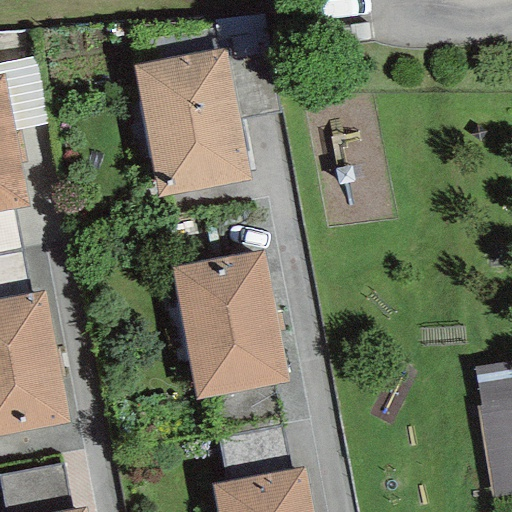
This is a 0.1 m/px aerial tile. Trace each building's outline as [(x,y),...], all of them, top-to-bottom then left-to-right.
[(222,68),(129,86),(156,217),(248,199),(222,68)] [(0,127),(0,224),(17,222),(0,127)] [(264,268),(177,282),(199,420),(286,406),(264,268)] [(43,307),(0,315),(0,450),(70,436),(43,307)] [(309,511),(302,477),(209,496),(212,511),(309,511)]
